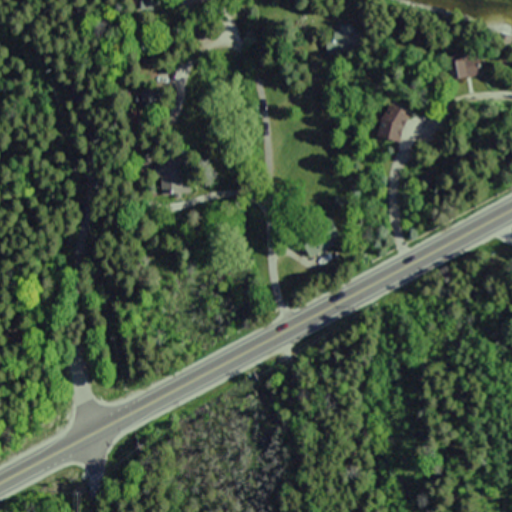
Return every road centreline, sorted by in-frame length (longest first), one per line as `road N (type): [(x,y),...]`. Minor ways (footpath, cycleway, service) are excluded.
road 1 (residential): [(76,428),(65,355),(83,203),(52,71),(0,15)]
road 2 (primary): [(0,468),(331,294)]
road 3 (primary): [(331,294),(511,196)]
